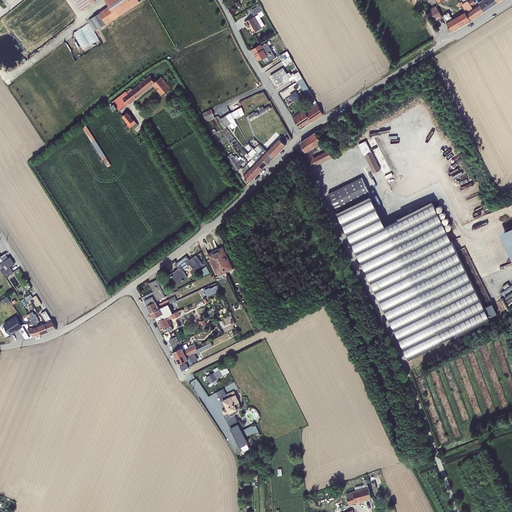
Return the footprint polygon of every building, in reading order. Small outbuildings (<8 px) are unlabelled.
[(75,0),(82,10),(95,0),(75,0)] [(116,18),(140,1),(139,0),(106,0),(111,7),(100,13),(107,23),(116,18)] [(485,11),(480,4),(473,8),(472,6),(476,3),(473,0),(469,0),(468,1),(468,0),(461,5),(462,6),(465,9),(464,10),(465,11),(471,20),(485,11)] [(498,2),(496,0),(482,0),(479,2),(480,4),(485,11),(498,2)] [(238,1),(232,4),(233,6),(232,7),(233,9),(240,5),(238,1)] [(251,10),(254,16),(263,10),(260,5),(251,10)] [(434,22),(443,17),(436,6),(428,11),(434,22)] [(471,20),(465,11),(452,19),(449,12),(443,15),(452,32),(471,20)] [(95,31),(107,23),(100,13),(88,20),(95,31)] [(258,14),(244,22),(247,26),(248,25),(252,33),(262,28),(262,27),(265,25),(258,14)] [(270,61),(276,57),(268,43),(262,46),(261,44),(252,49),(259,60),(261,59),(261,60),(267,57),(270,61)] [(279,56),(282,61),(290,56),(287,51),(279,56)] [(290,56),(282,61),(285,66),(286,66),(286,65),(293,61),(290,56)] [(284,68),(271,76),(275,82),(274,83),(277,88),(289,80),(290,81),(295,78),(297,82),(298,81),(302,78),(299,71),(295,74),(294,73),(291,74),(290,72),(287,74),(284,68)] [(126,91),(112,102),(114,104),(110,106),(114,111),(117,108),(119,111),(128,104),(128,105),(153,85),(161,95),(171,87),(162,76),(155,82),(150,76),(133,90),(131,88),(127,92),(126,91)] [(298,81),(310,103),(315,99),(302,78),(298,81)] [(296,91),(289,95),(293,101),(300,97),(296,91)] [(304,110),(293,118),(300,127),(304,124),(305,126),(312,121),(312,122),(323,114),(317,104),(312,107),(306,112),(304,110)] [(259,112),(260,114),(271,107),(269,105),(264,108),(263,106),(259,109),(260,111),(259,112)] [(232,112),(235,118),(240,115),(241,116),(244,114),(242,107),(232,112)] [(211,109),(203,113),(207,121),(214,118),(213,116),(214,115),(211,109)] [(128,111),(122,116),(128,124),(127,125),(130,129),(137,123),(134,120),(135,119),(131,115),(130,114),(131,114),(128,111)] [(222,122),(226,126),(236,121),(231,112),(221,119),(222,122)] [(86,124),(82,127),(107,167),(111,164),(86,124)] [(316,132),(300,143),(306,152),(304,153),(311,168),(333,157),(328,150),(314,157),(313,155),(314,155),(314,154),(315,153),(315,152),(315,151),(315,150),(315,149),(314,148),(323,142),(316,132)] [(273,157),(286,145),(279,138),(267,151),(273,157)] [(366,141),(359,144),(364,156),(365,155),(374,173),(380,170),(366,141)] [(273,157),(267,151),(260,144),(258,146),(262,150),(259,154),(268,163),(273,157)] [(254,149),(259,154),(262,150),(258,146),(254,149)] [(254,149),(253,148),(247,154),(252,158),(263,168),(268,163),(259,154),(254,149)] [(237,171),(241,168),(240,165),(238,162),(234,157),(232,154),(228,156),(237,171)] [(263,168),(252,158),(248,163),(249,169),(256,176),(263,168)] [(305,159),(300,161),(304,169),(309,166),(305,159)] [(249,169),(248,163),(242,170),(242,171),(244,174),(243,174),(250,181),(256,176),(249,169)] [(362,177),(328,193),(336,210),(370,194),(362,177)] [(371,196),(338,212),(410,359),(443,342),(442,340),(455,334),(457,336),(491,319),(490,317),(498,313),(493,303),(485,307),(433,201),(399,218),(400,219),(386,226),(371,196)] [(511,228),(501,233),(511,258),(511,228)] [(215,250),(226,272),(233,269),(223,247),(215,250)] [(208,254),(219,276),(226,272),(215,250),(208,254)] [(171,274),(178,284),(188,276),(183,270),(190,265),(195,271),(203,265),(196,255),(190,260),(187,255),(175,264),(178,268),(171,274)] [(3,261),(0,262),(0,263),(3,268),(0,270),(5,277),(13,272),(10,267),(14,263),(10,256),(8,258),(3,261)] [(207,265),(199,271),(202,276),(210,273),(207,265)] [(147,305),(156,301),(165,296),(157,279),(150,283),(152,282),(157,293),(151,296),(150,294),(143,297),(147,305)] [(204,290),(208,297),(220,291),(217,285),(211,288),(210,287),(204,290)] [(24,298),(20,300),(21,302),(22,302),(25,306),(29,303),(28,302),(33,298),(38,306),(42,304),(37,295),(33,297),(31,294),(25,297),(26,299),(25,300),(24,298)] [(147,305),(151,313),(169,304),(177,300),(175,296),(157,304),(156,301),(147,305)] [(156,317),(158,321),(173,313),(169,304),(151,313),(154,320),(154,319),(154,318),(156,317)] [(169,331),(173,329),(169,320),(173,318),(173,319),(181,315),(179,312),(184,310),(183,309),(173,313),(158,321),(162,330),(167,328),(169,331)] [(57,329),(46,310),(41,313),(47,321),(45,322),(49,332),(57,329)] [(49,332),(45,322),(39,324),(37,322),(39,321),(37,317),(38,317),(36,313),(34,314),(33,311),(31,313),(30,312),(28,313),(29,314),(42,334),(49,332)] [(34,336),(42,334),(29,314),(27,315),(30,323),(28,323),(29,326),(34,336)] [(16,316),(4,324),(10,334),(19,328),(26,338),(34,336),(29,326),(28,323),(26,324),(25,323),(22,325),(16,316)] [(199,321),(202,327),(207,324),(205,319),(199,321)] [(230,323),(222,328),(224,333),(233,328),(230,323)] [(169,340),(172,345),(179,341),(177,336),(169,340)] [(173,352),(176,358),(197,348),(195,344),(188,347),(186,344),(181,346),(181,345),(179,341),(172,345),(175,351),(173,352)] [(176,358),(180,364),(191,358),(190,356),(195,353),(199,352),(199,353),(205,350),(202,345),(197,348),(176,358)] [(180,364),(183,370),(194,364),(193,363),(199,360),(195,353),(190,356),(191,358),(180,364)] [(218,367),(214,369),(215,372),(207,377),(211,383),(209,384),(210,387),(214,384),(214,385),(218,383),(216,381),(219,380),(218,379),(230,372),(224,363),(218,367)] [(223,389),(217,392),(224,406),(225,405),(226,408),(222,410),(241,447),(249,443),(246,437),(255,432),(256,433),(259,432),(256,425),(253,426),(252,425),(242,430),(240,425),(243,424),(240,419),(238,421),(235,414),(237,413),(238,412),(239,411),(240,409),(240,408),(240,407),(240,405),(240,404),(240,403),(233,391),(227,394),(223,389)] [(346,493),(349,504),(372,498),(366,479),(363,480),(364,484),(355,487),(356,490),(353,491),(346,493)]
